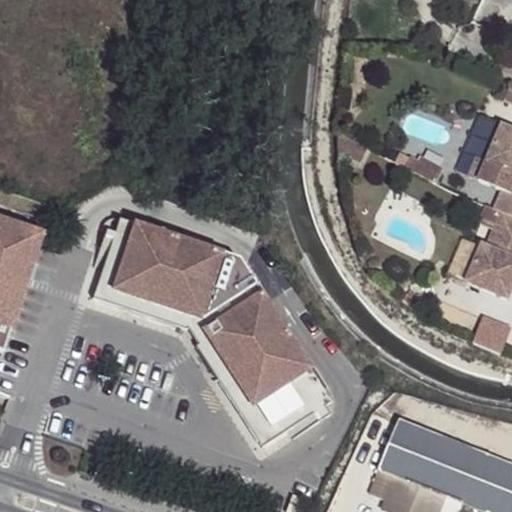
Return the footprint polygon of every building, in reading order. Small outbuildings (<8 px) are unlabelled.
[(511,107),(511,88),(504,85),(498,102),(511,107)] [(478,154),(470,175),(496,185),(503,188),(511,164),(511,126),(491,118),(478,154)] [(358,162),(365,147),(340,134),(339,153),(358,162)] [(461,171),(470,175),(478,154),(469,151),(461,171)] [(435,184),(442,168),(419,157),(417,161),(398,152),(394,162),(435,184)] [(511,190),(503,188),(496,185),(489,202),(495,205),(489,223),(495,225),(489,243),(481,241),(477,240),(463,277),(505,293),(511,275),(511,190)] [(0,214),(0,354),(2,355),(36,254),(47,222),(19,212),(15,219),(0,214)] [(112,219),(107,232),(99,230),(87,267),(94,269),(85,298),(186,333),(189,332),(200,348),(197,349),(232,408),(263,451),(289,434),(294,442),(330,418),(326,408),(332,403),(262,295),(256,299),(251,291),(256,287),(240,262),(112,219)] [(495,225),(489,223),(481,241),(489,243),(495,225)] [(246,264),(240,262),(256,287),(261,284),(246,264)] [(262,295),(256,287),(251,291),(256,299),(262,295)] [(406,288),(398,297),(407,305),(416,296),(406,288)] [(511,330),(482,323),(475,352),(503,360),(511,330)] [(166,367),(151,361),(143,386),(158,391),(166,367)] [(511,511),(511,467),(399,423),(379,472),(370,495),(388,502),(384,511),(385,511),(440,511),(446,498),(481,511),(511,511)] [(301,511),(305,501),(295,497),(290,511),(301,511)]
